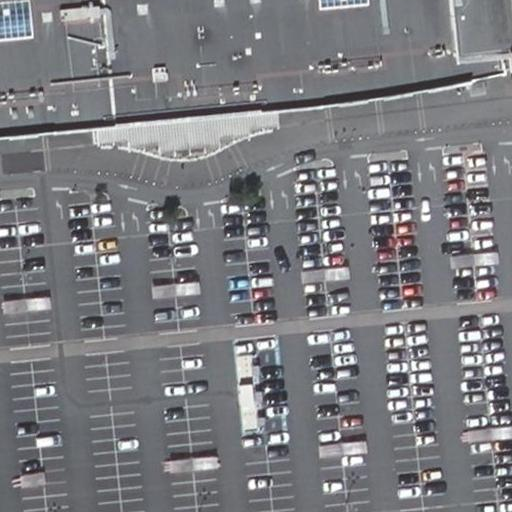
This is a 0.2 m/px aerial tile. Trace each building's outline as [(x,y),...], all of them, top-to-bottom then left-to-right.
[(511,0),(0,0),(0,134),(323,102),(380,93),(446,81),(501,70),(500,57),(506,57),(505,47),(511,46),(511,0)] [(456,254),(457,268),(490,265),(489,251),(456,254)] [(306,269),(307,282),(340,279),(339,266),(306,269)] [(158,284),(159,297),(192,294),(191,280),(158,284)] [(8,299),(9,312),(42,309),(41,295),(8,299)] [(506,423),(473,427),(474,440),(507,437),(506,423)] [(357,438),(324,442),(325,455),(358,452),(357,438)] [(207,453),(174,456),(175,470),(208,467),(207,453)] [(58,468),(25,471),(27,485),(60,482),(58,468)]
